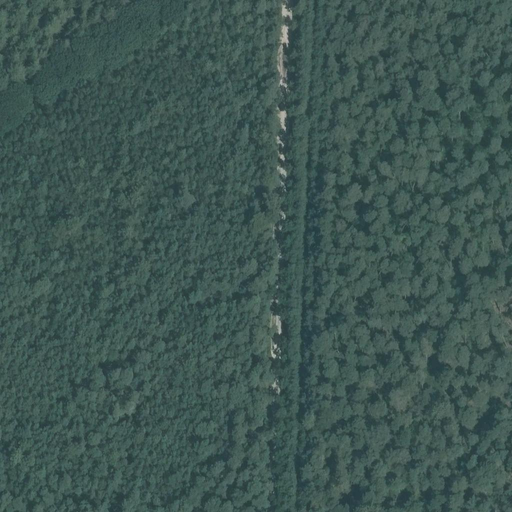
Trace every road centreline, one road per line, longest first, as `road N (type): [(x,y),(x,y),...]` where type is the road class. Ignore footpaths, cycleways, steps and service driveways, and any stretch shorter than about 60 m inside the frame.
road 1 (track): [(276,452),(289,0)]
road 2 (track): [(0,118),(182,0)]
